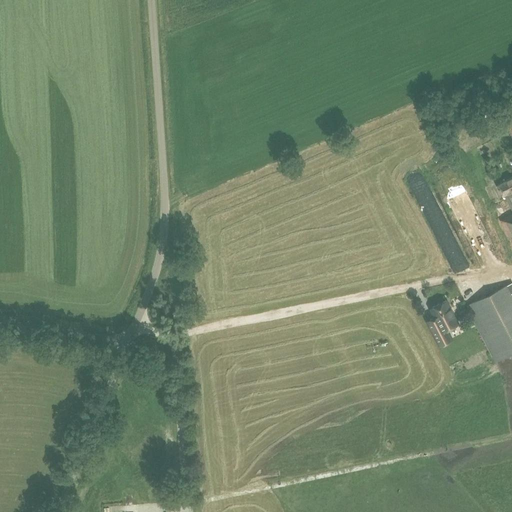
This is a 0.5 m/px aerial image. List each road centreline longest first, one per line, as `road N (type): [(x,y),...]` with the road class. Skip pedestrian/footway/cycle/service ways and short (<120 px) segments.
road 1 (unclassified): [(135,316),(157,267),(161,229),(149,0)]
road 2 (unclassified): [(176,344),(188,331),(419,283)]
road 3 (unclassified): [(48,511),(125,324)]
road 4 (unclassified): [(189,500),(176,344)]
road 5 (unclassified): [(125,324),(0,318)]
